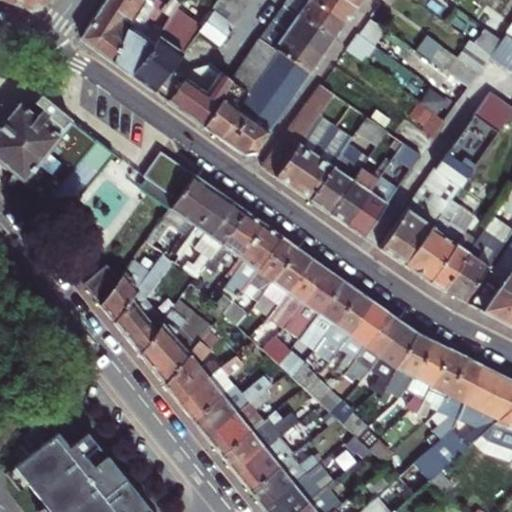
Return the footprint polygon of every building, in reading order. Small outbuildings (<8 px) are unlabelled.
[(0,0),(31,13),(38,11),(46,0),(0,0)] [(153,0),(150,4),(144,0),(107,0),(81,40),(115,64),(131,33),(133,28),(137,20),(143,24),(153,7),(161,12),(165,7),(155,0),(153,0)] [(156,93),(182,56),(171,49),(184,28),(178,24),(195,0),(182,0),(179,6),(174,13),(154,43),(151,47),(131,76),(156,93)] [(171,0),(169,0),(165,7),(174,13),(179,6),(171,0)] [(245,9),(233,0),(220,0),(218,3),(239,18),(245,9)] [(251,0),(233,0),(245,9),(251,0)] [(308,0),(289,0),(284,8),(333,43),(345,26),(308,0)] [(340,0),(308,0),(345,26),(356,11),(340,0)] [(340,0),(356,11),(364,0),(340,0)] [(232,28),(239,18),(218,3),(211,13),(212,14),(232,28)] [(284,8),(272,24),(322,59),(333,43),(284,8)] [(233,29),(232,28),(212,14),(199,33),(219,48),(233,29)] [(261,40),(279,54),(310,76),(322,59),(272,24),(261,40)] [(131,33),(115,64),(131,76),(151,47),(131,33)] [(359,36),(347,53),(363,64),(375,47),(359,36)] [(462,53),(459,58),(480,73),(491,57),(464,37),(456,49),(462,53)] [(503,65),(511,51),(511,42),(504,37),(502,41),(491,57),(503,65)] [(261,40),(252,53),(270,66),(279,54),(261,40)] [(423,57),(450,76),(468,89),(480,73),(459,58),(435,41),(423,57)] [(511,51),(503,65),(511,71),(511,51)] [(270,66),(252,53),(246,64),(264,76),(270,66)] [(249,97),(232,85),(219,104),(204,127),(247,157),(256,152),(310,76),(279,54),(270,66),(264,76),(256,87),(249,97)] [(264,76),(246,64),(239,74),(256,87),(264,76)] [(197,88),(205,94),(218,75),(208,68),(193,73),(187,80),(197,88)] [(256,87),(239,74),(232,85),(249,97),(256,87)] [(205,94),(208,96),(219,104),(232,85),(218,75),(205,94)] [(450,76),(439,92),(448,98),(457,105),(468,89),(450,76)] [(170,103),(181,111),(197,88),(187,80),(170,103)] [(197,88),(181,111),(193,119),(208,96),(205,94),(197,88)] [(322,110),(332,96),(322,88),(264,169),(277,178),(307,134),(322,110)] [(404,267),(462,185),(469,175),(500,131),(505,124),(511,114),(511,105),(504,100),(492,92),(475,116),(438,169),(380,250),(404,267)] [(33,114),(17,101),(0,123),(0,161),(66,213),(113,150),(69,119),(39,93),(32,100),(39,106),(33,114)] [(219,104),(208,96),(193,119),(204,127),(219,104)] [(332,96),(322,110),(333,117),(343,103),(332,96)] [(367,120),(350,108),(324,146),(341,158),(367,120)] [(362,137),(377,148),(386,134),(367,120),(341,158),(310,201),(330,215),(360,172),(367,162),(352,151),(362,137)] [(427,133),(413,153),(420,158),(434,139),(427,133)] [(324,146),(307,134),(277,178),(294,189),(324,146)] [(294,189),(310,201),(341,158),(324,146),(294,189)] [(192,174),(160,151),(143,175),(145,177),(138,187),(167,209),(169,207),(192,174)] [(387,179),(399,188),(420,158),(413,153),(410,151),(396,172),(387,179)] [(330,215),(347,227),(377,184),(360,172),(330,215)] [(192,174),(169,207),(190,223),(195,224),(219,192),(192,174)] [(469,175),(462,185),(404,267),(429,284),(441,291),(466,256),(459,250),(471,232),(467,229),(474,219),(459,210),(479,181),(469,175)] [(377,184),(347,227),(364,239),(394,196),(377,184)] [(441,291),(464,303),(481,279),(492,263),(504,247),(511,234),(511,191),(466,256),(441,291)] [(219,192),(195,224),(197,227),(201,230),(202,232),(192,246),(199,252),(186,270),(193,275),(198,268),(214,245),(243,209),(219,192)] [(225,269),(262,223),(243,209),(214,245),(198,268),(205,273),(216,261),(225,269)] [(172,247),(175,250),(180,252),(197,227),(195,224),(190,223),(172,247)] [(279,235),(262,223),(225,269),(222,273),(228,277),(221,287),(224,289),(214,302),(222,309),(254,268),(279,235)] [(254,268),(270,281),(295,246),(279,235),(254,268)] [(145,239),(140,247),(158,259),(163,252),(145,239)] [(295,246),(270,281),(259,296),(252,304),(258,308),(269,297),(277,303),(310,257),(309,257),(295,246)] [(511,252),(508,249),(496,265),(511,276),(511,252)] [(138,352),(161,320),(142,296),(169,258),(163,252),(158,259),(146,275),(113,321),(138,352)] [(310,257),(277,303),(287,310),(279,322),(285,326),(293,314),(325,268),(310,257)] [(117,278),(99,304),(113,321),(146,275),(131,258),(117,278)] [(81,282),(99,304),(117,278),(106,264),(81,282)] [(485,282),(497,290),(511,300),(511,276),(496,265),(485,282)] [(325,268),(293,314),(300,321),(292,331),(297,337),(310,322),(341,279),(325,268)] [(297,337),(313,350),(356,290),(341,279),(310,322),(297,337)] [(485,282),(468,305),(511,328),(511,300),(497,290),(485,282)] [(303,385),(315,374),(308,367),(331,340),(339,346),(348,333),(372,301),(371,301),(356,290),(313,350),(297,366),(290,373),(303,385)] [(372,301),(348,333),(363,344),(386,311),(372,301)] [(138,352),(164,384),(207,328),(200,323),(196,328),(170,308),(161,320),(138,352)] [(361,362),(369,367),(400,321),(386,311),(363,344),(354,358),(346,369),(352,373),(361,362)] [(164,384),(178,402),(193,389),(192,385),(206,374),(208,376),(220,366),(214,360),(202,370),(197,363),(202,357),(223,329),(212,321),(207,328),(164,384)] [(369,385),(373,388),(379,391),(415,332),(400,321),(369,367),(377,373),(369,385)] [(379,391),(373,388),(369,393),(377,401),(388,394),(395,382),(404,388),(431,339),(415,332),(379,391)] [(251,336),(241,345),(257,364),(270,354),(262,347),(251,336)] [(287,348),(274,336),(262,347),(270,354),(276,360),(282,354),(287,348)] [(423,397),(429,384),(447,348),(431,339),(404,388),(416,394),(410,408),(416,411),(423,397)] [(429,384),(447,393),(464,356),(447,348),(429,384)] [(297,366),(282,354),(276,360),(286,369),(290,373),(297,366)] [(340,365),(346,369),(354,358),(348,354),(340,365)] [(443,425),(450,429),(480,364),(464,356),(447,393),(456,398),(443,425)] [(89,373),(81,362),(73,368),(82,379),(89,373)] [(361,362),(352,373),(360,379),(369,367),(361,362)] [(397,475),(375,495),(369,500),(379,511),(392,511),(416,491),(426,482),(492,422),(511,403),(511,379),(480,364),(450,429),(444,434),(428,448),(397,475)] [(178,402),(191,418),(221,394),(213,383),(225,373),(220,366),(208,376),(206,374),(192,385),(193,389),(178,402)] [(191,418),(205,436),(220,424),(218,420),(233,409),(234,411),(263,388),(257,380),(228,402),(221,394),(191,418)] [(269,395),(263,388),(234,411),(233,409),(218,420),(220,424),(205,436),(219,454),(262,419),(253,408),(269,395)] [(79,434),(50,397),(21,435),(32,448),(11,465),(42,502),(41,503),(47,511),(147,511),(103,456),(99,459),(90,448),(94,445),(83,431),(79,434)] [(423,397),(416,411),(423,414),(429,401),(423,397)] [(511,403),(492,422),(511,429),(511,403)] [(234,472),(248,461),(247,457),(275,435),(294,420),(288,412),(271,426),(264,417),(262,419),(219,454),(234,472)] [(428,448),(444,434),(437,425),(422,439),(428,448)] [(234,472),(248,489),(278,464),(271,455),(282,446),(275,435),(247,457),(248,461),(234,472)] [(277,497),(263,508),(266,511),(291,511),(307,500),(299,491),(324,471),(316,461),(304,471),(292,481),(290,480),(275,492),(277,497)] [(278,464),(248,489),(263,508),(277,497),(275,492),(290,480),(292,481),(304,471),(298,465),(286,474),(278,464)] [(372,494),(375,495),(397,475),(387,465),(364,483),(372,494)] [(426,482),(416,491),(434,506),(445,497),(426,482)] [(291,511),(326,511),(333,507),(328,501),(315,510),(307,500),(291,511)] [(379,511),(369,500),(356,511),(379,511)]
